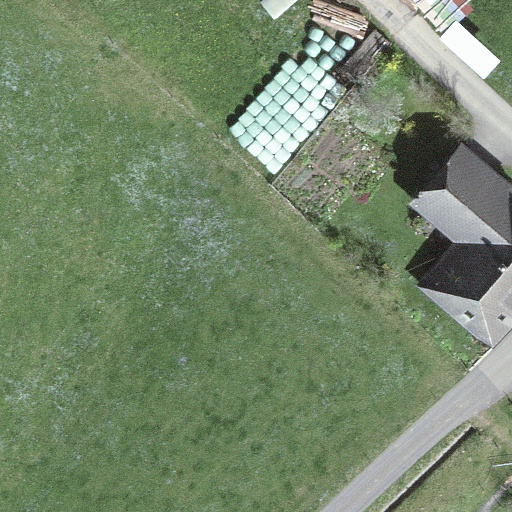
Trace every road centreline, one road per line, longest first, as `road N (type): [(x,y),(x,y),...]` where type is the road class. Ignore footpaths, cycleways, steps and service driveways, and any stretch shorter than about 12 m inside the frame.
road 1 (unclassified): [(345,511),(511,361)]
road 2 (track): [(380,0),(477,100),(511,124)]
